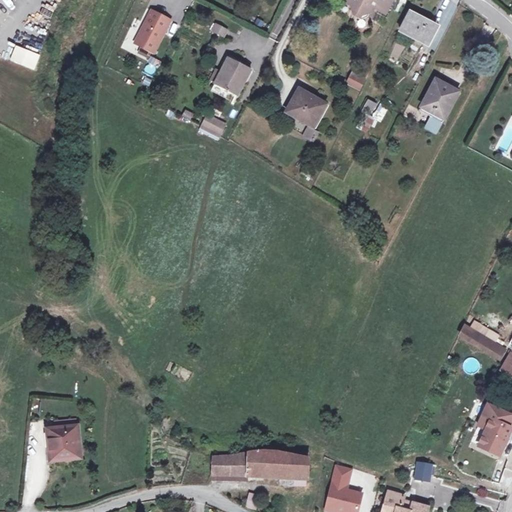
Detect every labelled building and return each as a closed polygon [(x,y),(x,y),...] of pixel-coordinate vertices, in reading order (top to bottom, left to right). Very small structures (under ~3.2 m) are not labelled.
[(345,0),(344,3),(352,8),(353,13),(361,17),(365,9),(373,14),(375,10),(380,13),(387,0),(345,0)] [(387,0),(380,13),(386,16),(394,0),(387,0)] [(138,54),(153,61),(172,18),(149,7),(133,43),(141,46),(138,54)] [(424,49),(435,29),(409,15),(398,35),(424,49)] [(222,36),(226,28),(214,22),(210,30),(222,36)] [(227,57),(221,69),(225,71),(231,59),(227,57)] [(250,69),(231,59),(225,71),(221,69),(220,72),(216,70),(212,79),(215,81),(214,84),(236,95),(250,69)] [(363,82),(352,75),(348,84),(358,90),(363,82)] [(425,112),(444,123),(459,95),(447,88),(446,90),(436,84),(430,95),(434,97),(425,112)] [(320,113),(325,103),(317,98),(315,101),(296,91),(284,111),(310,124),(317,112),(320,113)] [(442,126),(444,123),(425,112),(434,97),(430,95),(420,114),(433,121),(442,126)] [(375,105),(368,101),(361,113),(369,117),(375,105)] [(382,123),(388,107),(378,103),(372,119),(382,123)] [(186,130),(193,113),(185,109),(177,127),(186,130)] [(206,116),(201,125),(220,135),(224,125),(206,116)] [(436,136),(442,126),(433,121),(427,131),(436,136)] [(218,137),(220,135),(201,125),(199,128),(218,137)] [(306,125),(302,133),(310,138),(314,130),(306,125)] [(312,170),(303,163),(298,172),(308,178),(312,170)] [(463,328),(458,336),(499,359),(504,351),(463,328)] [(511,374),(511,355),(510,354),(500,372),(510,377),(511,374)] [(170,372),(182,377),(185,370),(173,365),(170,372)] [(511,425),(511,418),(490,407),(485,418),(492,422),(480,447),(501,457),(511,435),(511,430),(510,430),(511,425)] [(80,460),(78,429),(56,431),(48,432),(50,462),(80,460)] [(263,453),(279,454),(279,446),(263,445),(263,453)] [(248,455),(247,478),(304,480),(305,460),(279,454),(263,453),(248,455)] [(228,457),(223,457),(212,458),(211,478),(247,478),(248,455),(238,455),(238,457),(228,457)] [(427,482),(428,466),(416,464),(415,472),(415,475),(414,481),(427,482)] [(335,469),(332,479),(347,483),(349,473),(335,469)] [(348,492),(348,495),(344,494),(347,483),(332,479),(325,506),(335,508),(337,511),(355,511),(360,496),(348,492)] [(245,507),(257,510),(260,495),(249,492),(245,507)] [(427,511),(428,510),(413,505),(410,511),(404,511),(400,510),(403,502),(404,499),(388,494),(382,511),(427,511)] [(410,511),(413,505),(403,502),(400,510),(404,511),(410,511)]
